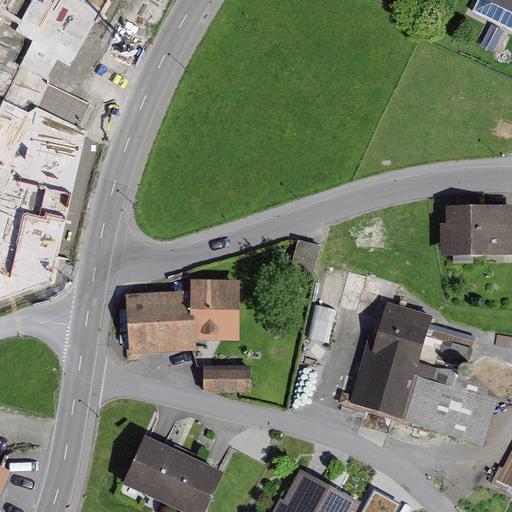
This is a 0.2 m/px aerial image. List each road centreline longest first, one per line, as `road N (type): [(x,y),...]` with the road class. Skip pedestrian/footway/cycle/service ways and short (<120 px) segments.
road 1 (residential): [(511,174),(411,184),(182,257),(99,246)]
road 2 (residential): [(78,368),(314,424),(407,473),(451,511)]
road 3 (tertiary): [(99,246),(142,102),(196,0)]
road 4 (tertiary): [(51,511),(78,368)]
